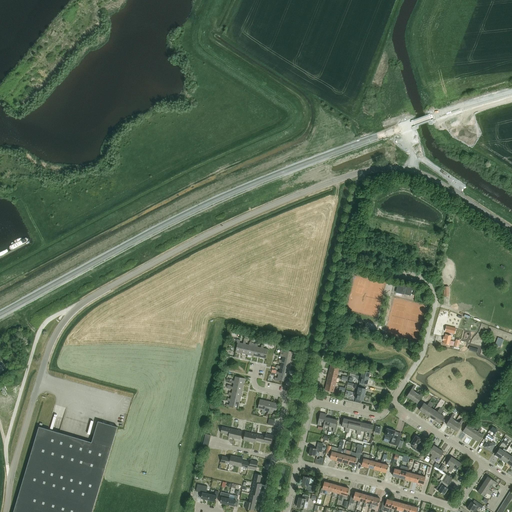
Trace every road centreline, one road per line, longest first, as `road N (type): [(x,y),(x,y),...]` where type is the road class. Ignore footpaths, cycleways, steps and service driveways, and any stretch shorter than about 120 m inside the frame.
road 1 (secondary): [(5,511),(47,351),(69,315),(97,293),(240,219),(371,169),(420,173),(511,230)]
road 2 (residential): [(391,402),(425,345),(434,302),(430,284),(400,274)]
road 3 (residential): [(447,505),(297,463)]
